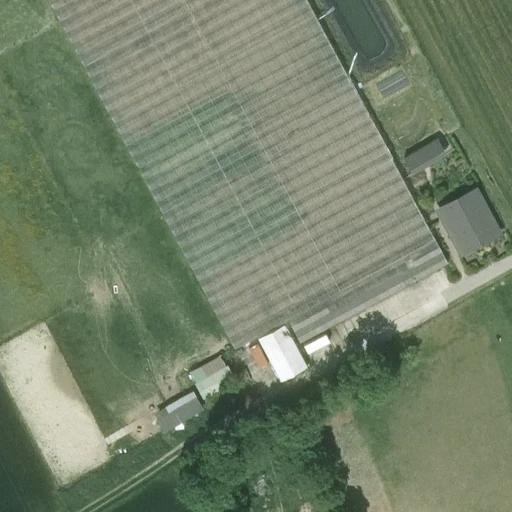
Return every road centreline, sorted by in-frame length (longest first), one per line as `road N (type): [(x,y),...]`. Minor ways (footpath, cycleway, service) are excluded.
road 1 (unclassified): [(511,262),(265,406)]
road 2 (track): [(265,406),(88,511)]
